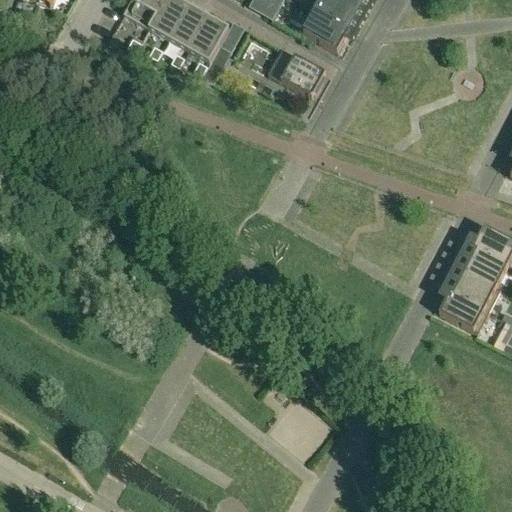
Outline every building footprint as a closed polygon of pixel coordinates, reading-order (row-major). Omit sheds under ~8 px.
[(28,0),(27,3),(52,12),(55,0),(28,0)] [(149,35),(168,0),(135,0),(124,20),(149,35)] [(169,46),(189,11),(169,0),(168,0),(149,35),(169,46)] [(346,35),(358,14),(333,0),(325,0),(315,18),(311,15),(311,16),(349,38),(349,37),(346,35)] [(333,0),(358,14),(366,0),(333,0)] [(189,57),(208,22),(189,11),(169,46),(189,57)] [(337,58),(349,38),(311,16),(299,36),(337,58)] [(208,22),(189,57),(209,69),(229,34),(208,22)] [(133,44),(128,53),(136,58),(141,49),(133,44)] [(231,58),(235,51),(224,45),(220,52),(231,58)] [(155,52),(149,61),(158,66),(163,56),(155,52)] [(323,78),(282,55),(268,80),(310,103),(312,98),(314,99),(323,84),(321,82),(323,78)] [(177,59),(171,69),(179,73),(185,64),(177,59)] [(199,68),(194,77),(202,81),(207,72),(199,68)] [(206,76),(202,84),(201,85),(214,89),(214,88),(217,83),(206,76)] [(473,253),(508,271),(511,262),(511,246),(484,232),(473,253)] [(497,293),(508,271),(473,253),(473,254),(476,255),(465,277),(500,296),(501,295),(497,293)] [(489,318),(500,296),(465,277),(453,299),(450,297),(450,298),(489,318)] [(478,339),(489,318),(450,298),(439,319),(478,339)]
